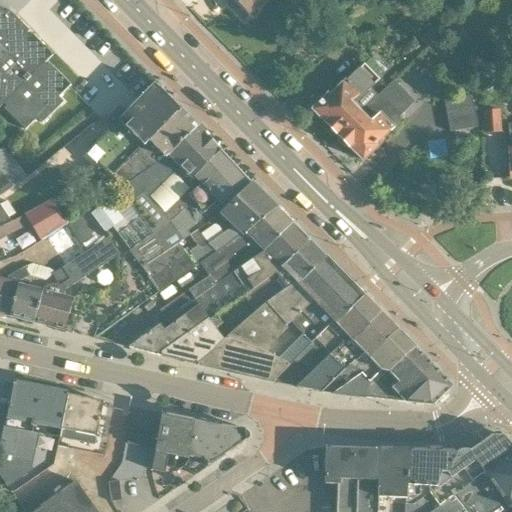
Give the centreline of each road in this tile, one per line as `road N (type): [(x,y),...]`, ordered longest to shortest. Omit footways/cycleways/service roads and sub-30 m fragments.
road 1 (secondary): [(363,239),(127,0)]
road 2 (unclassified): [(286,415),(0,353)]
road 3 (unclassified): [(489,388),(435,427),(286,415)]
road 4 (residential): [(286,415),(257,464),(185,511)]
